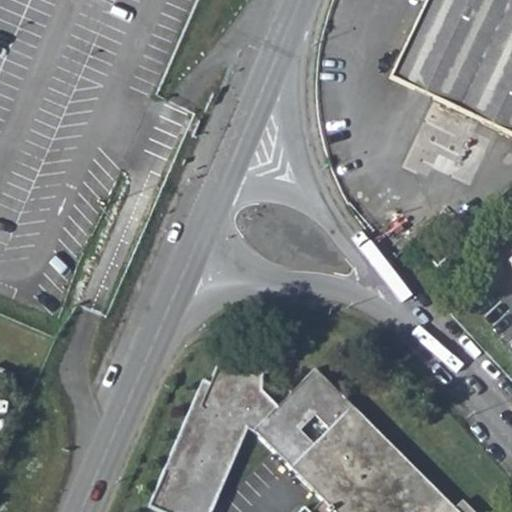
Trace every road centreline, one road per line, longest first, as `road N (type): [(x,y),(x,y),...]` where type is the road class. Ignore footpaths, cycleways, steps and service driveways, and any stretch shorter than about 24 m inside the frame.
road 1 (secondary): [(156,337),(81,511)]
road 2 (tertiary): [(327,214),(294,137),(277,56)]
road 3 (tertiary): [(401,320),(511,438)]
road 4 (secondary): [(277,56),(217,199)]
road 5 (tertiary): [(267,284),(341,294),(401,320)]
road 6 (secondary): [(209,213),(156,337)]
road 7 (tertiary): [(401,320),(327,214)]
road 8 (tertiary): [(156,337),(217,297),(267,284)]
